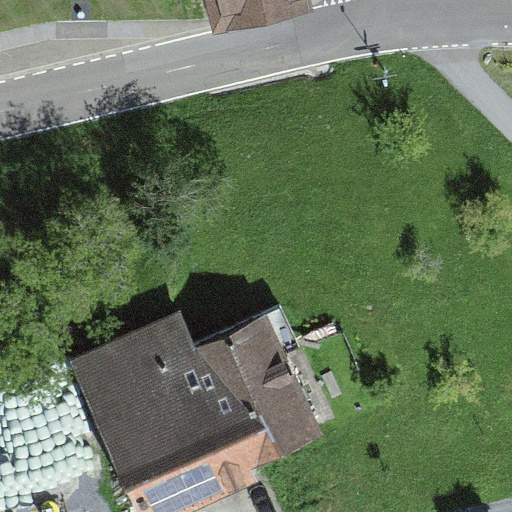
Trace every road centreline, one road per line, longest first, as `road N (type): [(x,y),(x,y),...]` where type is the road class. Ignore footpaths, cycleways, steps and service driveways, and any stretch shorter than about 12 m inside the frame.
road 1 (tertiary): [(411,14),(0,113)]
road 2 (track): [(511,119),(411,14)]
